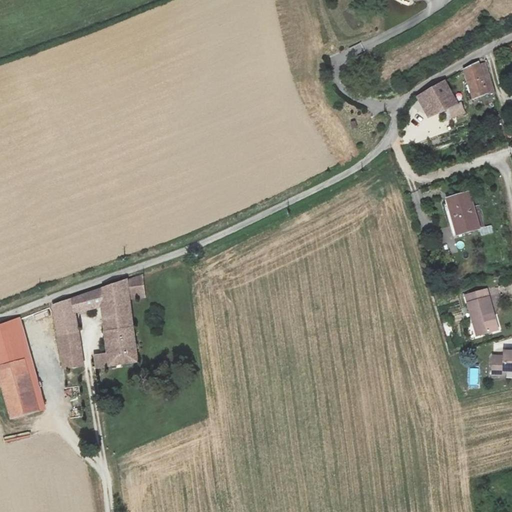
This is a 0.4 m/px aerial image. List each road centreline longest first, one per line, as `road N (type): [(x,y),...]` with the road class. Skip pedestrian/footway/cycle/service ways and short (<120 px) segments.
road 1 (unclassified): [(0,318),(200,244),(344,174),(388,140)]
road 2 (residential): [(511,240),(496,161),(416,179),(388,140)]
road 3 (unclassified): [(388,140),(402,103),(419,87),(511,35)]
